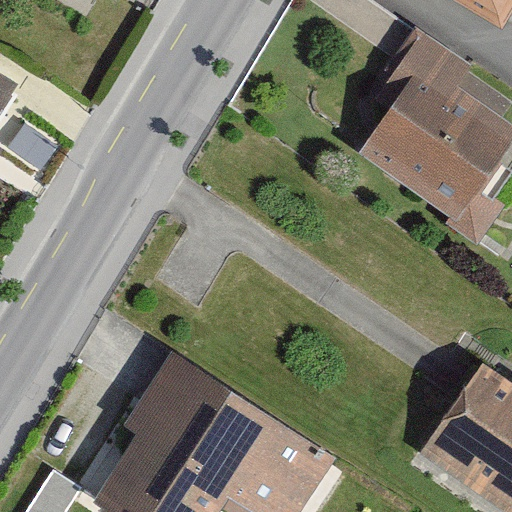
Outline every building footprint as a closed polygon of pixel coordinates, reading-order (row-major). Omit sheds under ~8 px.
[(54,0),(36,0),(50,8),(54,0)] [(511,0),(448,0),(502,32),(511,15),(511,0)] [(471,68),(418,32),(373,101),(389,112),(359,158),(449,217),(444,223),(477,245),(504,204),(483,190),(511,146),(511,125),(457,89),(471,68)] [(137,439),(94,504),(106,511),(217,511),(228,497),(251,511),(297,511),(331,461),(172,357),(124,431),(137,439)] [(511,511),(511,383),(482,364),(421,455),(506,511),(511,511)]
